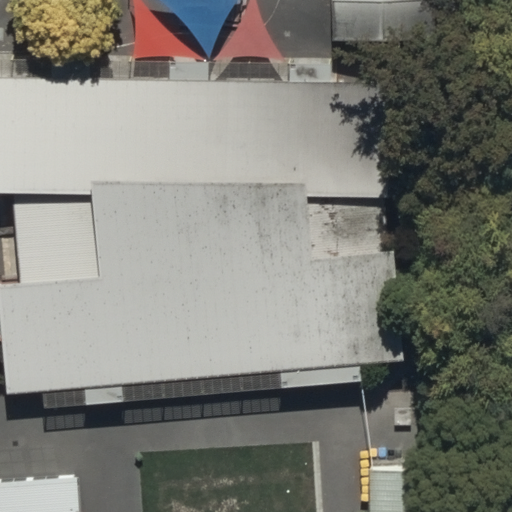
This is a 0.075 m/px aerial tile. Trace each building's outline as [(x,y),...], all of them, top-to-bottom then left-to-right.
[(436,34),(435,0),(335,0),(336,36),(436,34)] [(4,392),(42,389),(44,410),(365,385),(364,365),(411,361),(402,247),(392,247),(377,55),(0,56),(0,342),(4,342),(4,392)] [(339,511),(339,432),(144,433),(144,511),(339,511)] [(405,461),(373,461),(372,511),(440,511),(440,469),(405,469),(405,461)] [(0,511),(83,511),(81,474),(0,479),(0,511)]
